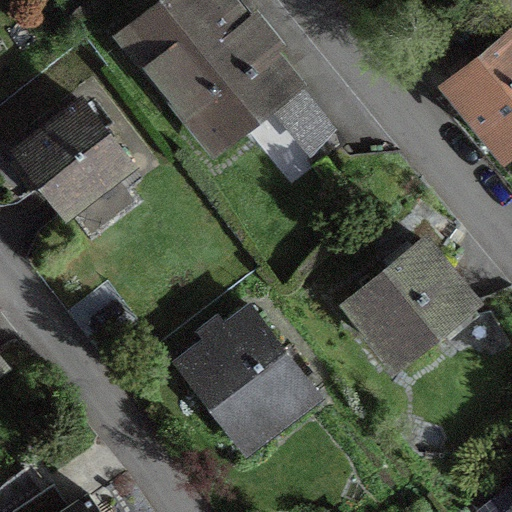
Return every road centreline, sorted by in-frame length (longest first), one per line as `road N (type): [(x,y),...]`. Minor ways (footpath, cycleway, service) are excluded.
road 1 (residential): [(305,0),(511,252)]
road 2 (residential): [(0,277),(176,511)]
